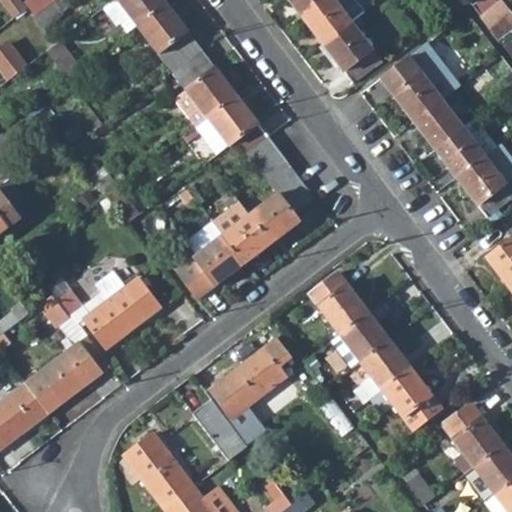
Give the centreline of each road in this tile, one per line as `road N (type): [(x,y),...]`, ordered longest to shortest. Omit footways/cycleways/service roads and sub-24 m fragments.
road 1 (residential): [(74,511),(102,425),(115,409),(383,205)]
road 2 (residential): [(226,0),(383,205)]
road 3 (residential): [(383,205),(511,372)]
